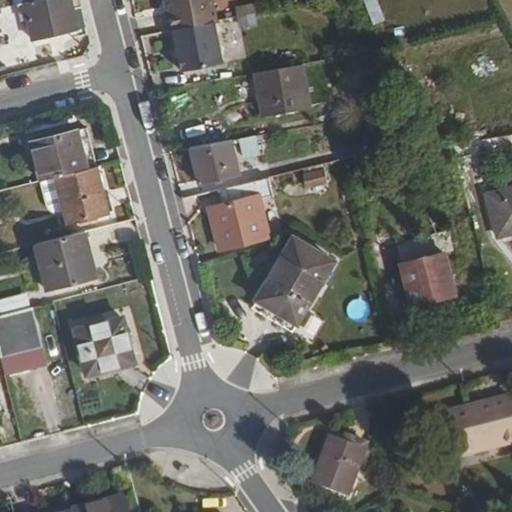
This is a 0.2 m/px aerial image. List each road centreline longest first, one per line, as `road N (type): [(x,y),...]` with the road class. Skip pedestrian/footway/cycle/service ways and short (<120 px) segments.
road 1 (residential): [(124,78),(207,393)]
road 2 (residential): [(511,345),(240,413)]
road 3 (residential): [(0,475),(191,425)]
road 4 (residential): [(0,107),(124,78)]
